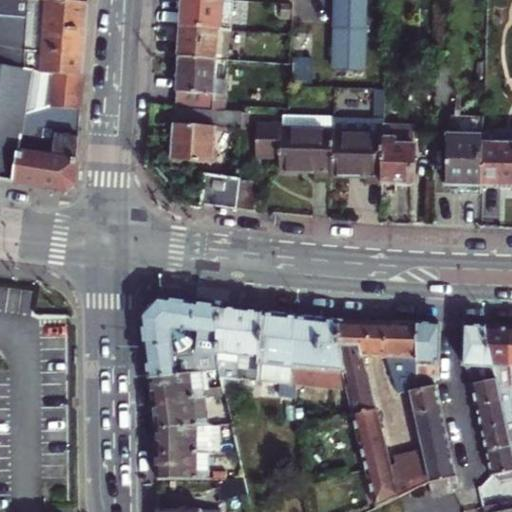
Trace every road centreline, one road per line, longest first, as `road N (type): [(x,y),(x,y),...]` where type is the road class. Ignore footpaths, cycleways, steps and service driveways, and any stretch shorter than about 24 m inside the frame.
road 1 (primary): [(511,263),(294,251),(107,229)]
road 2 (primary): [(108,260),(511,292)]
road 3 (secondary): [(108,260),(115,511)]
road 4 (secondary): [(122,0),(107,229)]
